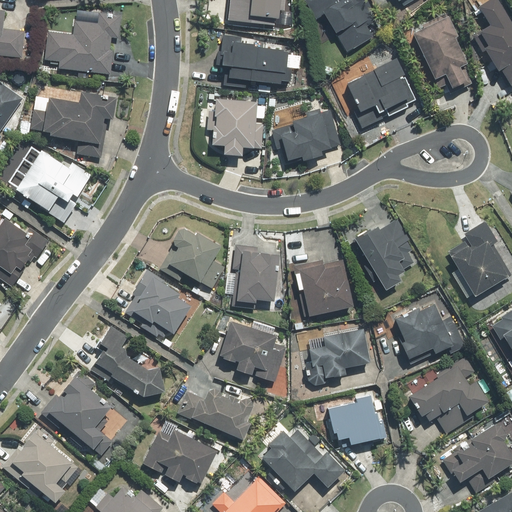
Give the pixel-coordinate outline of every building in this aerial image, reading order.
[(277,2),(284,3),(283,0),(224,0),(223,23),(270,28),(271,22),(275,22),(277,2)] [(303,0),(302,1),(315,21),(320,18),(330,35),(332,33),(346,55),(372,38),(365,29),(373,24),(365,10),(368,8),(363,0),(303,0)] [(511,26),(496,0),(490,0),(476,9),(487,27),(471,37),(493,73),(496,71),(507,89),(511,85),(511,26)] [(114,16),(96,14),(95,24),(72,21),(70,34),(46,32),(43,61),(57,62),(57,70),(107,76),(110,51),(107,51),(108,39),(116,40),(118,17),(114,16)] [(445,17),(405,34),(425,82),(431,80),(436,90),(445,86),(447,92),(462,85),(455,69),(462,66),(451,40),(454,38),(445,17)] [(20,59),(22,32),(0,29),(0,63),(12,64),(12,58),(20,59)] [(245,82),(276,84),(286,85),(288,67),(281,67),(282,52),(254,50),(255,46),(237,44),(237,38),(224,37),(220,37),(218,54),(215,54),(214,69),(221,70),(221,80),(220,86),(245,88),(245,82)] [(377,112),(382,110),(385,117),(404,108),(403,106),(412,101),(401,78),(392,60),(344,83),(354,103),(348,106),(360,129),(381,119),(377,112)] [(0,138),(1,138),(0,137),(0,125),(20,99),(0,84),(0,138)] [(104,99),(75,93),(73,105),(46,100),(33,98),(27,130),(40,132),(39,137),(78,144),(75,157),(97,161),(99,148),(95,147),(100,120),(108,122),(112,100),(104,99)] [(207,147),(220,148),(220,158),(237,159),(238,150),(249,151),(253,103),(211,100),(210,112),(205,111),(204,131),(207,131),(206,141),(208,141),(207,147)] [(303,113),(305,118),(286,123),(287,127),(268,132),(273,151),(278,150),(282,163),(297,159),(298,163),(317,157),(316,154),(327,151),(340,147),(330,111),(319,114),(318,109),(303,113)] [(13,187),(10,193),(61,224),(90,176),(70,163),(66,170),(30,149),(8,184),(13,187)] [(381,292),(397,282),(394,278),(414,266),(407,255),(413,251),(407,241),(410,239),(397,219),(376,232),(372,226),(349,241),(365,267),(361,269),(369,283),(373,281),(381,292)] [(27,228),(22,236),(1,221),(0,222),(0,282),(8,288),(19,272),(17,271),(25,259),(23,258),(28,252),(36,258),(47,242),(27,228)] [(484,222),(462,235),(465,241),(444,253),(470,299),(504,279),(485,247),(495,241),(484,222)] [(195,285),(197,283),(209,290),(223,267),(211,260),(217,250),(192,235),(190,237),(178,229),(167,246),(172,249),(158,272),(177,283),(181,277),(195,285)] [(256,248),(233,246),(232,270),(231,284),(229,302),(251,304),(252,301),(272,303),(274,274),(277,274),(279,259),(255,257),(256,248)] [(350,311),(344,280),(348,279),(345,261),(321,266),(320,261),(293,267),(303,320),(350,311)] [(122,314),(141,325),(138,329),(155,339),(156,336),(163,341),(166,335),(169,337),(186,308),(173,300),(176,296),(160,287),(163,281),(147,271),(144,269),(129,295),(132,297),(122,314)] [(430,307),(391,322),(398,342),(396,343),(402,360),(428,350),(430,356),(444,351),(446,356),(463,349),(450,316),(436,321),(430,307)] [(511,311),(489,325),(511,363),(511,311)] [(247,378),(249,372),(250,369),(255,371),(253,378),(271,384),(283,348),(272,344),(274,339),(226,324),(214,360),(230,366),(232,362),(235,363),(232,373),(247,378)] [(91,365),(88,370),(106,382),(107,379),(139,398),(161,394),(155,371),(144,373),(123,359),(121,351),(116,350),(125,337),(107,327),(94,347),(101,352),(100,354),(98,353),(91,365)] [(346,377),(345,370),(367,366),(361,331),(321,338),(323,348),(304,352),(311,388),(326,385),(325,381),(346,377)] [(465,357),(401,397),(415,419),(421,415),(425,421),(432,417),(444,436),(486,409),(470,385),(465,388),(460,379),(474,371),(465,357)] [(53,396),(38,414),(57,430),(59,427),(69,436),(68,438),(79,448),(81,445),(88,451),(100,438),(90,429),(108,408),(88,391),(93,385),(78,372),(71,380),(70,379),(58,393),(60,394),(56,399),(53,396)] [(251,404),(239,399),(238,402),(205,388),(200,400),(184,393),(175,414),(241,442),(247,426),(243,424),(251,404)] [(336,439),(349,436),(350,443),(382,435),(376,412),(374,413),(369,394),(357,398),(357,400),(328,408),(336,439)] [(488,478),(511,463),(499,443),(502,435),(500,431),(504,428),(499,419),(444,452),(447,457),(441,461),(455,484),(464,478),(475,495),(492,484),(488,478)] [(296,430),(285,440),(281,436),(278,433),(263,447),(266,451),(257,460),(267,471),(263,474),(272,483),(276,480),(290,494),(310,475),(323,488),(340,472),(323,454),(321,456),(296,430)] [(174,484),(177,478),(195,487),(213,452),(174,433),(171,439),(157,433),(140,467),(174,484)] [(15,450),(0,467),(0,468),(26,490),(29,487),(51,505),(60,493),(51,485),(68,465),(29,434),(17,448),(19,449),(17,451),(15,450)] [(271,511),(282,500),(256,475),(231,502),(222,492),(204,511),(205,511),(271,511)] [(117,489),(110,499),(97,489),(86,503),(97,511),(158,511),(162,508),(140,491),(133,500),(117,489)] [(511,511),(511,505),(506,495),(477,511),(511,511)]
